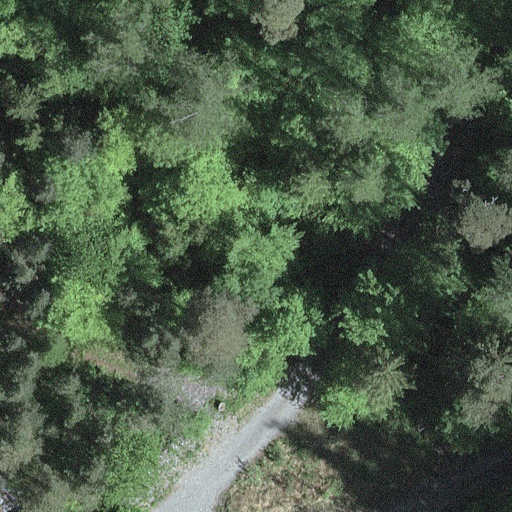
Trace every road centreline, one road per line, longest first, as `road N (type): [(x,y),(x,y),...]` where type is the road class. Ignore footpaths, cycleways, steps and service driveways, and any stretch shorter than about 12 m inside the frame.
road 1 (track): [(511,39),(463,140),(279,417)]
road 2 (track): [(279,417),(70,317),(0,273)]
road 3 (track): [(457,471),(279,417)]
road 4 (track): [(279,417),(161,511)]
